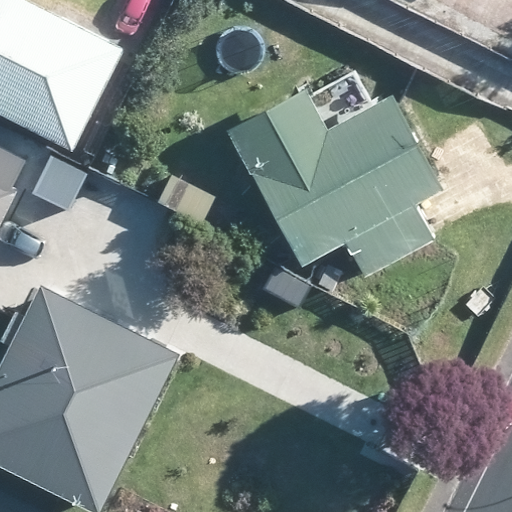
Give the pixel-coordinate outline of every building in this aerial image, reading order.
[(0,0),(0,111),(56,139),(28,197),(67,216),(145,57),(56,14),(27,0),(0,0)] [(207,71),(244,0),(174,0),(152,44),(202,70),(207,71)] [(449,228),(446,222),(430,194),(457,180),(396,69),(386,75),(258,145),(317,254),(357,233),(364,245),(373,239),(387,263),(449,228)] [(6,223),(26,182),(19,178),(33,151),(0,134),(0,233),(1,232),(6,223)] [(251,211),(223,198),(212,218),(240,233),(251,211)] [(0,449),(110,506),(194,344),(56,273),(53,276),(46,292),(38,307),(27,301),(12,331),(24,336),(20,343),(0,382),(0,449)]
